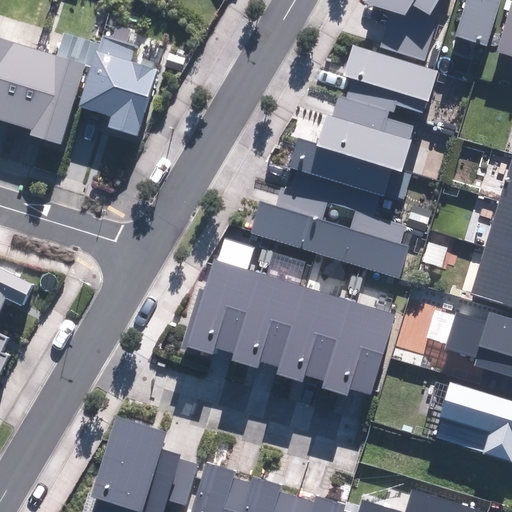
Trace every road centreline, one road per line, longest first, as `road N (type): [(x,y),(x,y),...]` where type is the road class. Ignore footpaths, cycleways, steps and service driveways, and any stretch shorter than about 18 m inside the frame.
road 1 (residential): [(75,362),(351,445)]
road 2 (residential): [(145,245),(290,0)]
road 3 (residential): [(145,245),(0,202)]
road 4 (residential): [(0,492),(75,362)]
road 5 (residential): [(75,362),(145,245)]
